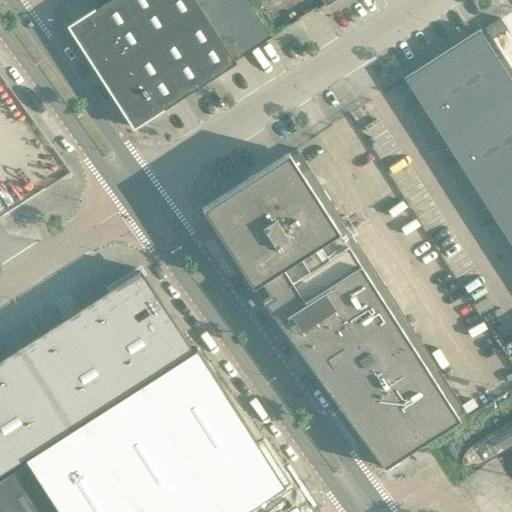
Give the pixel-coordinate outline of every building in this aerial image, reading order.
[(234,58),(196,0),(107,0),(67,25),(133,128),(235,62),(233,59),(234,58)] [(269,36),(246,0),(196,0),(234,58),(269,36)] [(491,38),(507,28),(500,17),(484,27),(491,38)] [(480,30),(480,29),(403,78),(418,101),(410,107),(418,121),(427,115),(456,161),(448,166),(457,180),(465,174),(494,220),(486,225),(495,239),(503,233),(511,246),(511,81),(479,31),(480,30)] [(267,165),(211,201),(202,207),(238,264),(248,279),(252,285),(261,280),(271,295),(263,301),(383,466),(458,418),(457,417),(465,412),(296,148),(283,157),(282,156),(267,165)] [(140,268),(0,357),(0,471),(22,457),(191,349),(140,268)] [(191,349),(22,457),(27,463),(57,511),(234,511),(293,474),(266,432),(260,436),(201,343),(191,349)] [(0,511),(57,511),(27,463),(0,480),(0,511)]
